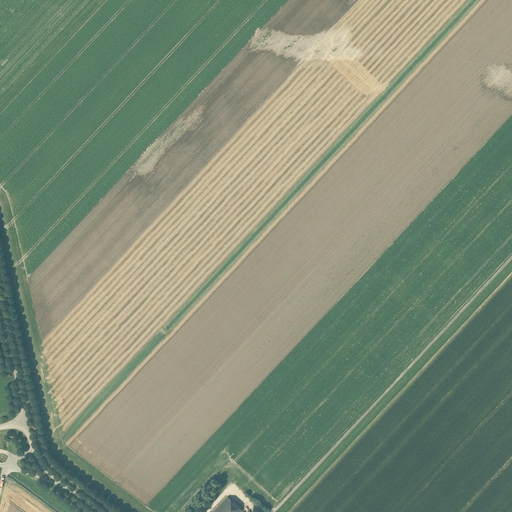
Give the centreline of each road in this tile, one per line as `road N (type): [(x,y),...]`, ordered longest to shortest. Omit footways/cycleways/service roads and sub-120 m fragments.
road 1 (unclassified): [(273,511),(511,257)]
road 2 (unclassified): [(24,421),(0,303)]
